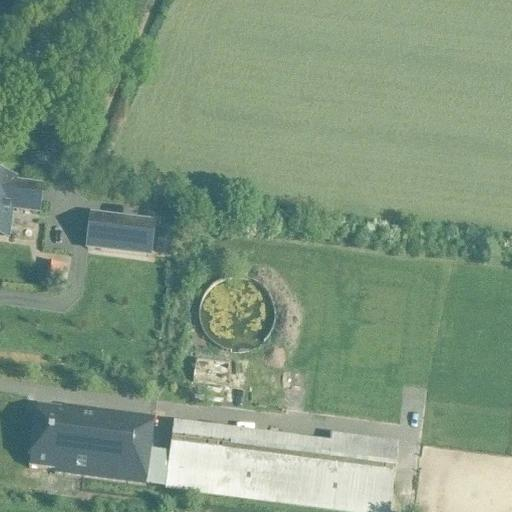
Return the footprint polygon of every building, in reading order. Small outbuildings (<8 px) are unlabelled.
[(14,185),(0,182),(0,240),(6,242),(10,213),(38,216),(41,192),(13,189),(14,185)] [(153,228),(91,220),(87,253),(149,261),(153,228)] [(158,236),(155,255),(172,257),(174,238),(158,236)] [(224,405),(228,367),(196,363),(191,401),(224,405)] [(314,511),(389,511),(396,462),(172,433),(169,458),(150,456),(154,422),(63,410),(62,414),(36,410),(28,471),(54,475),(54,478),(314,511)]
